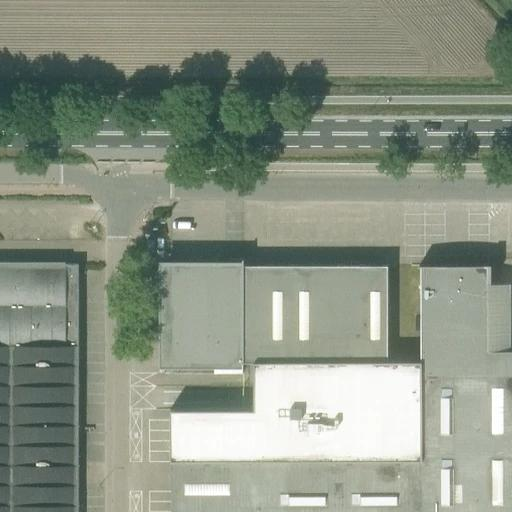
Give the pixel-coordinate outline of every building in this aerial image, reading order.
[(254,363),(254,410),(170,410),(170,460),(254,460),(419,460),(419,362),(387,362),(387,265),(243,265),(243,260),(244,260),(244,259),(229,259),(229,260),(230,260),(230,265),(170,265),(170,363),(254,363)] [(0,511),(77,511),(77,264),(0,264),(0,511)] [(421,459),(420,511),(511,511),(511,350),(486,351),(487,265),(418,265),(418,266),(419,266),(419,460),(421,459)] [(420,511),(421,459),(419,460),(254,460),(254,511),(420,511)] [(170,511),(254,511),(254,460),(170,460),(170,511)]
